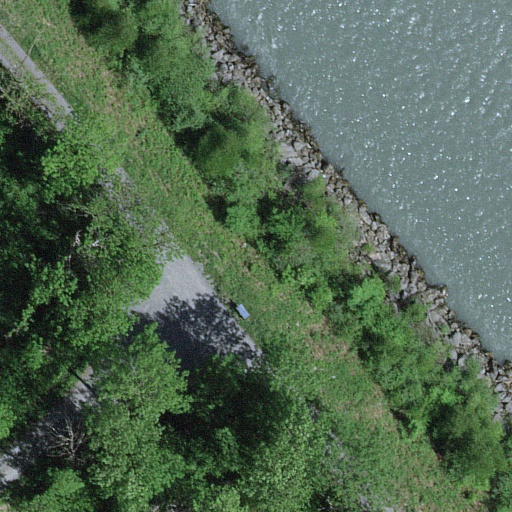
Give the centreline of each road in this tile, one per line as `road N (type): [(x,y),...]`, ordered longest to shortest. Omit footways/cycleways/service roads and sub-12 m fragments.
road 1 (track): [(0,42),(393,511)]
road 2 (track): [(186,272),(140,341),(0,479)]
